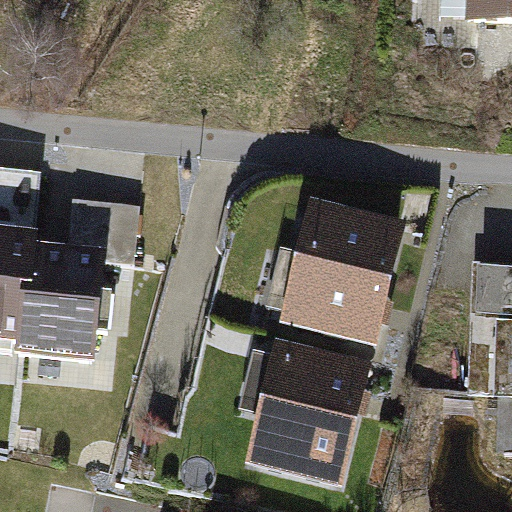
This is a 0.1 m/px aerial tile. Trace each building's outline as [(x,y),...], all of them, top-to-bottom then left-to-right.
[(65,37),(83,0),(15,0),(10,9),(65,37)] [(511,41),(511,0),(462,0),(461,40),(511,41)] [(417,234),(319,211),(288,337),(386,361),(417,234)] [(0,353),(23,356),(22,369),(101,376),(111,265),(44,259),(45,245),(0,241),(0,353)] [(511,276),(470,276),(469,404),(495,404),(495,410),(511,410),(511,276)] [(380,378),(281,354),(252,477),(351,500),(380,378)]
